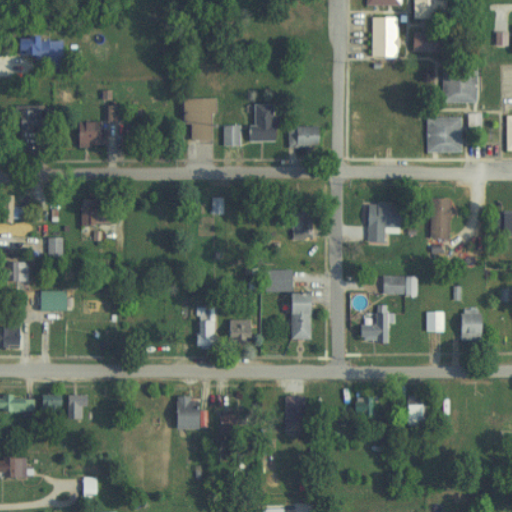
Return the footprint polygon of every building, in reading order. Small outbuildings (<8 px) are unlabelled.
[(430,0),(411,0),(405,0),(405,20),(441,19),(441,0),(431,0),(430,0)] [(364,18),(364,57),(391,57),(391,18),(364,18)] [(405,52),(446,52),(446,32),(405,32),(405,52)] [(6,38),(6,59),(56,59),(56,38),(6,38)] [(471,67),(433,67),(433,103),(471,103),(471,67)] [(206,97),(206,112),(204,111),(203,139),(183,138),(184,123),(177,123),(178,109),(175,109),(175,96),(206,97)] [(240,142),(270,142),(270,114),(266,114),(266,104),(245,104),(245,126),(240,126),(240,142)] [(34,106),(7,106),(7,130),(34,130),(34,106)] [(474,114),(460,114),(460,130),(474,130),(474,114)] [(498,151),(511,150),(511,115),(498,116),(498,151)] [(419,153),(454,153),(454,117),(419,117),(419,153)] [(388,129),(376,129),(376,121),(354,121),(354,148),(388,148),(388,129)] [(68,146),(98,146),(98,122),(68,122),(68,146)] [(215,146),(232,146),(232,125),(215,125),(215,146)] [(280,126),(280,147),(311,147),(311,126),(280,126)] [(7,195),(0,195),(0,221),(17,222),(17,210),(6,209),(7,195)] [(440,199),(421,199),(421,225),(440,225),(440,199)] [(393,203),(360,203),(360,241),(377,241),(377,228),(393,228),(393,203)] [(74,225),(92,225),(92,209),(74,209),(74,225)] [(284,239),(303,239),(303,212),(284,212),(284,239)] [(511,212),(485,213),(485,235),(511,235),(511,212)] [(40,257),(56,257),(56,238),(40,238),(40,257)] [(0,283),(21,283),(21,262),(0,261),(0,283)] [(255,291),(284,291),(284,270),(255,270),(255,291)] [(374,294),(409,294),(409,276),(374,276),(374,294)] [(59,291),(31,291),(31,310),(59,310),(59,291)] [(301,338),(301,293),(279,293),(279,338),(301,338)] [(1,310),(1,322),(0,322),(0,346),(14,347),(14,310),(1,310)] [(191,341),(207,341),(207,310),(191,310),(191,341)] [(472,310),(451,310),(451,341),(472,341),(472,310)] [(435,312),(418,312),(418,331),(435,331),(435,312)] [(380,342),(380,316),(368,316),(368,324),(350,324),(350,342),(380,342)] [(245,319),(219,319),(219,338),(245,338),(245,319)] [(57,419),(78,419),(78,394),(57,394),(57,419)] [(418,428),(418,394),(397,394),(397,428),(418,428)] [(32,415),(52,414),(51,395),(31,396),(32,415)] [(298,396),(277,396),(277,430),(298,430),(298,396)] [(26,398),(0,397),(0,411),(26,411),(26,398)] [(154,407),(144,407),(144,397),(128,397),(128,425),(154,425),(154,407)] [(190,429),(190,397),(166,397),(166,429),(190,429)] [(366,397),(344,397),(344,416),(366,416),(366,397)] [(508,431),(508,416),(494,416),(494,431),(508,431)] [(254,441),(254,449),(275,449),(275,441),(254,441)] [(0,477),(26,477),(26,465),(19,465),(19,456),(0,456),(0,477)] [(89,478),(76,478),(76,494),(89,494),(89,478)]
